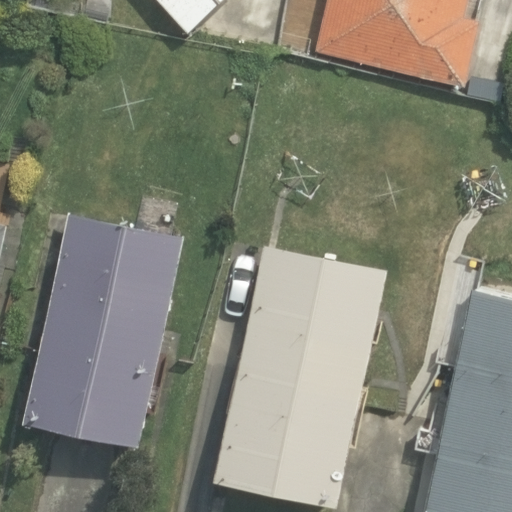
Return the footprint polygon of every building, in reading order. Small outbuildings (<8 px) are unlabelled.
[(180,0),(195,14),(207,0),(180,0)] [(464,0),(332,0),(322,48),(468,78),(482,9),(464,5),(464,0)] [(146,441),(188,233),(73,209),(27,417),(146,441)] [(0,271),(10,222),(0,219),(0,271)] [(219,474),(345,498),(392,266),(268,241),(219,474)] [(511,511),(511,289),(476,282),(429,510),(438,511),(511,511)]
